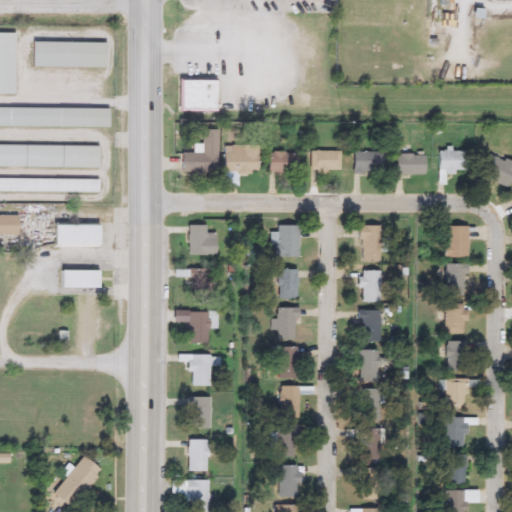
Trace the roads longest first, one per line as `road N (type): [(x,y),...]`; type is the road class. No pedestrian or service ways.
road 1 (tertiary): [(144,0),(145,511)]
road 2 (residential): [(487,210),(447,199),(146,199)]
road 3 (residential): [(328,511),(328,199)]
road 4 (residential): [(498,511),(498,240),(487,210)]
road 5 (residential): [(0,357),(145,358)]
